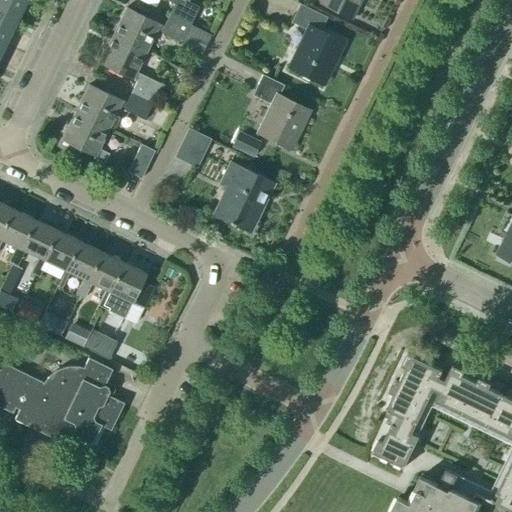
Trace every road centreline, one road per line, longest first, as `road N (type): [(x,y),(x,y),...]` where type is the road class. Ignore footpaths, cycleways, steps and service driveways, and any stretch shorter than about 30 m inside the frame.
road 1 (tertiary): [(397,257),(511,20)]
road 2 (unclassified): [(219,262),(5,157)]
road 3 (tertiary): [(316,414),(397,257)]
road 4 (unclassified): [(5,157),(74,0)]
road 5 (unclassified): [(183,345),(316,414)]
road 6 (unclassified): [(511,318),(397,257)]
road 7 (tertiary): [(240,511),(316,414)]
